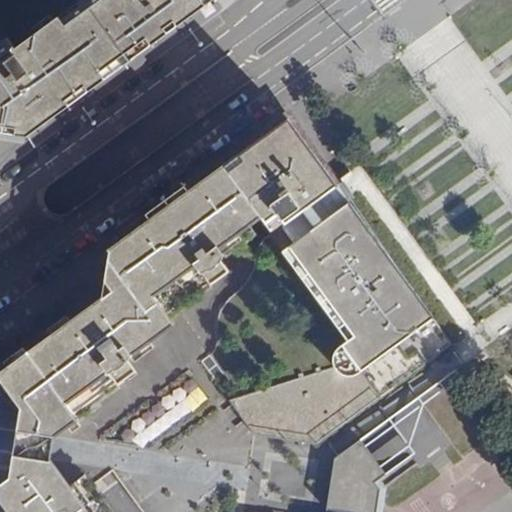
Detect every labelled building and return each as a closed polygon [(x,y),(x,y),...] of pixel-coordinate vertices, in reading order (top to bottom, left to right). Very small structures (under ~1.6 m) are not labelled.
[(81,0),(9,54),(1,44),(0,44),(0,122),(21,127),(35,117),(32,114),(42,106),(45,110),(144,37),(147,41),(198,3),(196,0),(81,0)] [(216,0),(196,0),(198,3),(147,41),(144,37),(45,110),(42,106),(32,114),(35,117),(21,127),(0,122),(0,134),(26,139),(216,0)] [(287,115),(223,162),(225,165),(228,169),(230,171),(288,128),(297,129),(287,115)] [(331,360),(334,368),(334,370),(336,371),(337,372),(339,373),(340,375),(342,375),(343,376),(345,376),(347,376),(349,376),(351,376),(353,375),(354,375),(356,374),(357,373),(407,335),(413,331),(433,316),(297,129),(288,128),(230,171),(268,220),(277,214),(296,241),(287,247),(353,336),(339,343),(333,351),(331,360)] [(263,225),(268,220),(230,171),(204,190),(204,196),(199,199),(196,195),(185,204),(189,208),(166,223),(163,220),(118,252),(112,292),(120,302),(113,306),(111,303),(97,313),(101,317),(80,331),(77,328),(11,376),(32,404),(28,428),(27,431),(54,436),(77,419),(74,415),(136,370),(128,360),(131,355),(174,324),(168,316),(229,272),(221,261),(225,253),(254,233),(248,225),(258,218),(263,225)] [(453,344),(433,316),(413,331),(433,358),(453,344)] [(334,370),(334,368),(230,399),(256,434),(318,444),(427,363),(407,335),(357,373),(356,374),(354,375),(353,375),(351,376),(349,376),(347,376),(345,376),(343,376),(342,375),(340,375),(339,373),(337,372),(336,371),(334,370)] [(325,510),(341,511),(380,511),(382,504),(386,483),(380,476),(387,470),(362,437),(335,457),(325,510)] [(22,511),(6,490),(19,482),(24,455),(11,453),(9,474),(0,480),(0,495),(12,511),(22,511)] [(104,511),(80,478),(70,485),(50,460),(24,455),(19,482),(6,490),(22,511),(104,511)]
